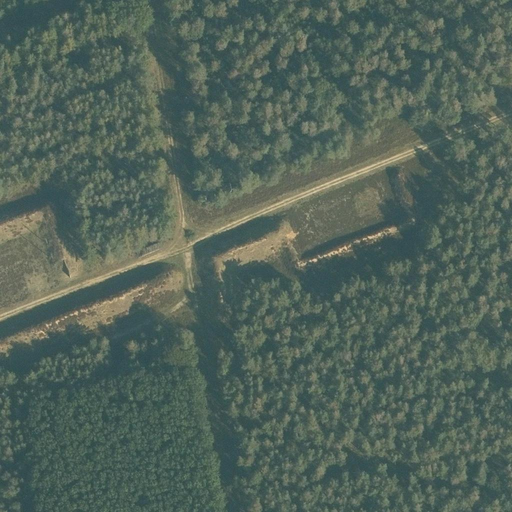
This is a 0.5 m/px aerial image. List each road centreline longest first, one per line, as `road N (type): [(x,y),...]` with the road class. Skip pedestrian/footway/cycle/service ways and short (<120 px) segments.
road 1 (track): [(0,318),(511,112)]
road 2 (track): [(148,0),(228,511)]
